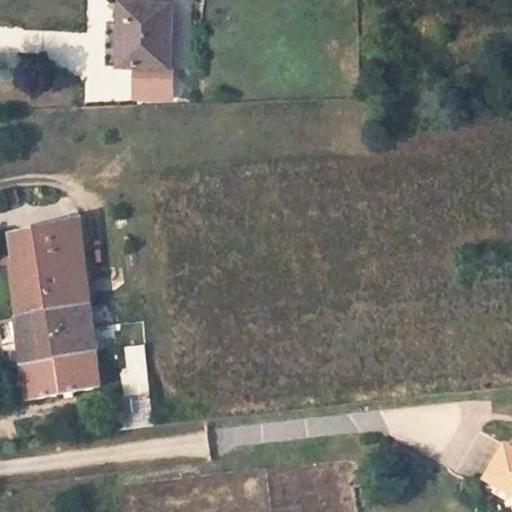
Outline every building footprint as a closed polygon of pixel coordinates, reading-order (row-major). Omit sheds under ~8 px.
[(174,5),(123,4),(122,25),(126,24),(125,67),(171,68),(174,5)] [(26,365),(30,400),(101,385),(87,267),(85,251),(82,219),(22,233),(27,260),(18,262),(13,264),(25,355),(16,357),(17,367),(26,365)] [(14,235),(18,262),(27,260),(22,233),(14,235)] [(127,348),(131,372),(149,370),(146,345),(127,348)] [(131,372),(125,373),(127,397),(140,395),(151,394),(149,370),(131,372)] [(140,395),(145,426),(154,425),(151,394),(140,395)] [(505,470),(496,484),(511,493),(511,448),(505,445),(494,464),(505,470)] [(505,470),(494,464),(486,478),(496,484),(505,470)]
